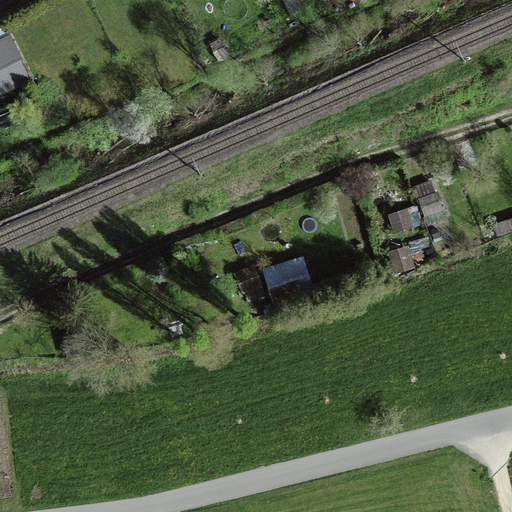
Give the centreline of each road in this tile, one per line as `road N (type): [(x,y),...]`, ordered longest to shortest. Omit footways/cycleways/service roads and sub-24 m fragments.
road 1 (track): [(511,114),(345,171),(0,323)]
road 2 (residential): [(511,413),(121,511)]
